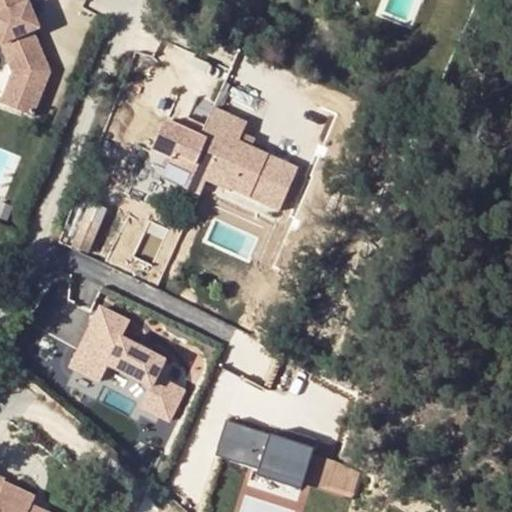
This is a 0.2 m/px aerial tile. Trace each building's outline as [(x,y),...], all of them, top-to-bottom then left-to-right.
[(0,0),(0,65),(18,108),(40,99),(34,86),(58,76),(25,0),(0,0)] [(168,163),(160,182),(184,193),(191,178),(205,184),(208,177),(232,186),(230,192),(280,213),(298,172),(238,145),(247,127),(212,112),(199,140),(165,125),(150,156),(168,163)] [(184,193),(160,182),(155,195),(179,205),(184,193)] [(89,202),(70,247),(88,254),(107,209),(89,202)] [(95,302),(67,367),(100,381),(105,369),(150,387),(140,410),(172,423),(189,385),(157,372),(164,355),(121,337),(130,317),(95,302)] [(249,474),(296,488),(310,442),(222,417),(211,454),(251,465),(249,474)] [(0,497),(0,511),(31,511),(34,509),(37,500),(5,486),(0,497)]
